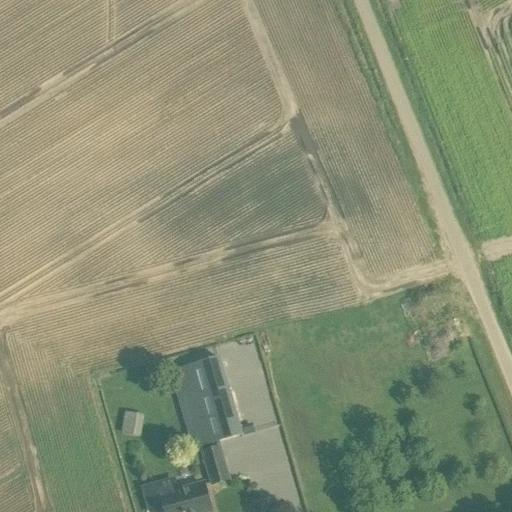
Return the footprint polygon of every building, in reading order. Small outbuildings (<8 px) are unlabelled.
[(198,163),(62,195),(88,307),(402,233),(393,192),(375,197),(369,170),(245,199),(242,187),(217,192),(221,210),(210,212),(198,163)] [(276,341),(313,511),(319,511),(355,504),(341,442),(349,441),(346,430),(341,431),(339,423),(395,411),(374,319),(276,341)] [(196,348),(207,348),(207,326),(196,326),(196,348)] [(192,450),(244,436),(221,357),(169,372),(192,450)] [(145,436),(148,413),(134,412),(132,435),(145,436)] [(225,458),(222,446),(201,452),(204,463),(225,458)] [(212,511),(204,484),(188,489),(187,487),(160,495),(165,511),(212,511)]
